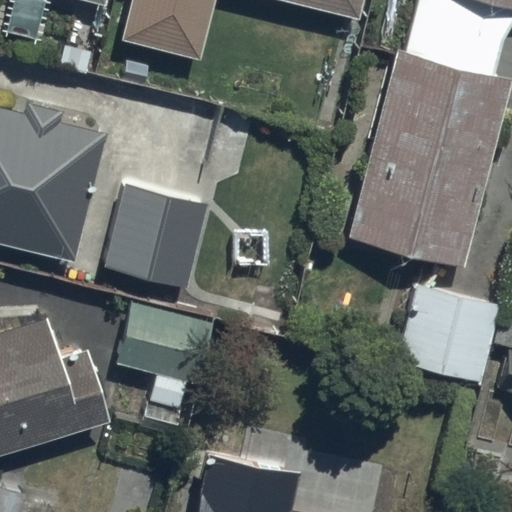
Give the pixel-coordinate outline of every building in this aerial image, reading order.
[(122,0),(117,20),(193,40),(203,0),(359,0),(360,0),(122,0)] [(391,32),(345,220),(464,253),(510,62),(495,57),(495,55),(495,54),(495,53),(496,51),(496,50),(496,49),(496,47),(497,46),(497,44),(497,43),(497,42),(498,40),(498,39),(498,38),(499,36),(499,35),(500,34),(500,32),(500,31),(501,30),(501,28),(502,27),(502,26),(503,24),(503,23),(504,22),(504,21),(505,19),(505,18),(506,17),(506,16),(507,14),(507,13),(508,12),(509,11),(509,9),(510,8),(511,7),(511,6),(511,4),(511,0),(412,0),(404,36),(391,32)] [(0,225),(73,244),(104,117),(60,106),(63,92),(24,83),(22,94),(0,88),(0,225)] [(122,167),(102,251),(184,270),(204,187),(122,167)] [(487,330),(492,305),(497,287),(415,267),(394,346),(478,368),(487,330)] [(221,309),(128,287),(113,350),(153,360),(146,389),(182,397),(189,365),(206,369),(221,309)] [(0,312),(0,435),(114,401),(91,324),(61,332),(51,297),(0,312)] [(511,310),(492,305),(487,330),(507,335),(496,380),(511,384),(511,310)] [(377,511),(378,508),(286,490),(294,447),(197,428),(180,511),(377,511)]
